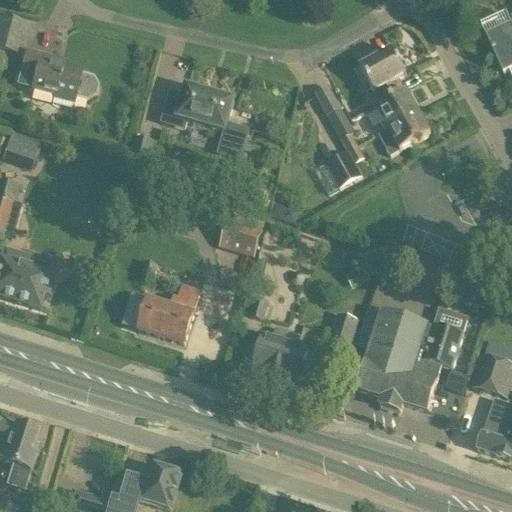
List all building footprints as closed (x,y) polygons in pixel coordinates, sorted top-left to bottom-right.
[(511,28),(506,15),(481,26),(503,75),(508,73),(511,80),(511,28)] [(0,48),(15,53),(23,22),(0,16),(0,48)] [(86,104),(96,98),(98,88),(93,79),(80,75),(80,73),(51,66),(53,58),(25,50),(18,76),(34,80),(31,91),(54,97),(51,109),(70,114),(73,101),(86,104)] [(393,100),(405,93),(398,81),(405,77),(392,53),(362,70),(360,71),(373,95),(386,88),(393,100)] [(327,119),(341,111),(328,89),(314,97),(327,119)] [(234,104),(186,90),(184,99),(170,96),(162,125),(184,131),(186,123),(224,134),(218,156),(239,162),(247,133),(227,127),(234,104)] [(384,133),(417,114),(405,93),(393,100),(375,110),(383,124),(380,126),(384,133)] [(417,114),(384,133),(385,134),(378,138),(384,148),(394,143),(400,154),(430,137),(417,114)] [(33,173),(42,147),(10,137),(2,163),(33,173)] [(340,143),(347,155),(358,149),(351,137),(340,143)] [(147,172),(154,143),(137,140),(134,139),(128,168),(147,172)] [(365,161),(358,149),(347,155),(325,168),(332,180),(339,192),(363,178),(356,166),(365,161)] [(173,162),(167,183),(188,189),(194,168),(173,162)] [(12,242),(20,208),(15,206),(19,190),(0,185),(0,245),(2,246),(4,240),(12,242)] [(299,214),(273,205),(269,219),(295,227),(299,214)] [(254,261),(263,233),(228,222),(219,250),(254,261)] [(409,267),(415,247),(397,242),(391,262),(409,267)] [(49,299),(60,265),(41,259),(36,272),(0,261),(0,300),(39,312),(43,298),(49,299)] [(153,287),(157,268),(144,265),(139,284),(153,287)] [(352,291),(370,282),(363,270),(346,279),(352,291)] [(465,284),(449,279),(445,295),(460,300),(465,284)] [(193,315),(201,293),(182,288),(179,301),(173,299),(171,308),(147,301),(137,333),(183,347),(193,315)] [(278,304),(277,302),(274,299),(271,297),(257,293),(249,320),(263,324),(263,322),(273,325),(278,308),(278,306),(278,304)] [(442,309),(439,325),(464,330),(468,314),(442,309)] [(432,328),(381,313),(357,393),(381,400),(378,408),(400,415),(402,407),(428,415),(441,370),(452,373),(462,337),(436,329),(432,327),(432,328)] [(347,361),(358,323),(337,317),(326,354),(347,361)] [(306,384),(311,368),(302,365),(307,351),(263,337),(253,369),(283,379),(284,382),(290,384),(293,382),(297,383),(297,381),(306,384)] [(511,350),(489,343),(484,358),(481,357),(471,390),(507,401),(511,383),(511,350)] [(511,408),(504,430),(494,427),(490,438),(482,436),(477,453),(511,463),(511,408)] [(348,423),(331,418),(330,424),(346,429),(348,423)] [(0,459),(3,460),(13,427),(0,422),(0,459)] [(164,424),(147,422),(146,429),(163,430),(164,424)] [(30,473),(38,449),(32,447),(37,433),(14,426),(2,463),(12,467),(6,487),(23,492),(29,473),(30,473)] [(251,449),(225,441),(222,451),(248,459),(251,449)] [(166,511),(168,511),(179,478),(146,468),(141,485),(126,481),(119,505),(111,503),(111,505),(72,493),(67,511),(68,511),(133,511),(137,503),(166,511)]
